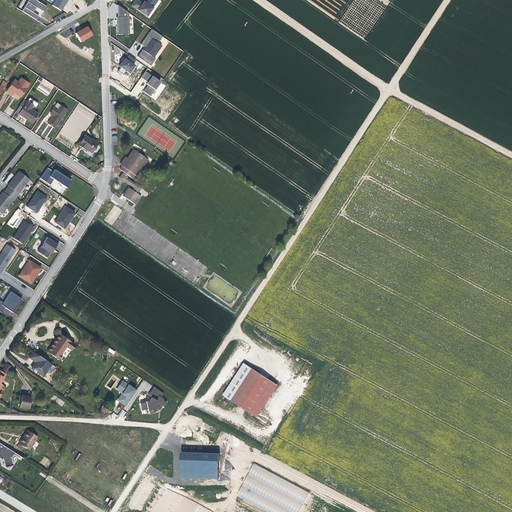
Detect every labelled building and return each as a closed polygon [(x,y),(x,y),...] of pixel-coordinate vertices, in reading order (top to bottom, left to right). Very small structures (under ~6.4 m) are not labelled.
[(44,12),(47,6),(36,0),(28,0),(28,2),(37,7),(44,12)] [(55,0),(52,5),(61,11),(68,0),(55,0)] [(135,0),(132,6),(138,11),(144,3),(139,0),(135,0)] [(138,11),(148,17),(154,8),(154,7),(145,1),(144,3),(138,11)] [(34,12),(37,7),(28,2),(25,7),(34,12)] [(118,5),(118,17),(128,17),(128,12),(118,5)] [(39,16),(34,12),(25,7),(22,11),(37,20),(39,16)] [(117,34),(130,33),(129,17),(128,17),(118,17),(117,17),(117,34)] [(87,27),(75,34),(80,42),(92,35),(87,27)] [(141,44),(145,47),(152,38),(159,43),(163,37),(152,29),(141,44)] [(159,43),(152,38),(145,47),(143,50),(154,57),(162,45),(159,43)] [(156,58),(154,57),(143,50),(138,57),(151,66),(156,58)] [(129,55),(126,59),(134,64),(136,60),(129,55)] [(131,74),(136,66),(134,64),(126,59),(125,58),(119,66),(121,67),(126,71),(131,74)] [(123,75),(126,71),(121,67),(118,71),(123,75)] [(147,82),(152,75),(146,71),(141,78),(147,82)] [(161,82),(153,76),(147,84),(148,85),(156,90),(161,82)] [(5,91),(9,93),(10,91),(13,93),(15,95),(19,98),(29,84),(20,78),(17,82),(14,79),(5,91)] [(151,97),(156,90),(148,85),(144,92),(151,97)] [(31,122),(37,113),(32,110),(34,107),(25,101),(25,102),(22,100),(15,111),(18,112),(17,113),(20,115),(31,122)] [(65,110),(56,103),(49,113),(52,115),(47,123),(54,128),(65,110)] [(82,135),(76,145),(84,150),(85,149),(88,150),(90,152),(98,141),(95,139),(94,141),(90,138),(89,141),(82,135)] [(138,171),(146,159),(133,150),(128,158),(121,167),(120,170),(123,173),(122,174),(126,178),(128,176),(131,178),(133,174),(136,176),(138,171)] [(121,167),(128,158),(125,156),(119,165),(121,167)] [(148,161),(146,159),(138,171),(141,173),(148,161)] [(50,177),(54,172),(48,168),(41,179),(50,185),(54,179),(50,177)] [(55,169),(54,172),(50,177),(54,179),(67,189),(73,181),(55,169)] [(7,186),(4,189),(14,197),(17,194),(16,193),(27,179),(22,175),(17,171),(13,177),(6,185),(7,186)] [(141,195),(128,186),(122,195),(135,204),(141,195)] [(14,197),(4,189),(2,192),(1,192),(0,193),(0,213),(11,200),(12,200),(14,197)] [(27,208),(37,214),(47,198),(37,192),(27,208)] [(53,222),(63,228),(68,222),(74,213),(64,206),(53,222)] [(8,223),(13,227),(20,217),(17,216),(21,210),(18,208),(8,223)] [(12,238),(21,244),(29,231),(32,227),(23,221),(12,238)] [(46,237),(36,251),(46,257),(50,250),(52,248),(52,249),(56,244),(46,237)] [(6,244),(0,252),(0,271),(3,267),(15,250),(6,244)] [(29,283),(35,275),(34,274),(39,267),(27,259),(17,275),(29,283)] [(11,291),(3,303),(2,305),(5,307),(13,312),(14,311),(16,308),(22,299),(11,291)] [(53,344),(47,353),(57,359),(65,347),(70,350),(73,345),(59,335),(53,344)] [(35,362),(33,364),(45,373),(48,373),(51,373),(55,367),(33,352),(29,358),(35,362)] [(243,363),(231,382),(239,387),(252,368),(243,363)] [(6,364),(2,370),(6,373),(11,366),(6,364)] [(45,373),(33,364),(32,366),(31,368),(42,376),(45,373)] [(239,387),(231,382),(222,395),(252,414),(273,382),(252,368),(239,387)] [(126,406),(137,390),(123,380),(116,390),(122,394),(117,400),(126,406)] [(273,382),(252,414),(257,417),(277,385),(273,382)] [(149,394),(153,396),(151,400),(141,402),(143,410),(146,409),(149,408),(150,412),(157,411),(156,408),(159,408),(161,404),(165,406),(168,401),(162,398),(164,392),(154,386),(149,394)] [(30,408),(31,396),(27,395),(22,394),(20,406),(30,408)] [(55,402),(63,406),(65,402),(57,398),(55,402)] [(20,444),(29,450),(37,437),(27,431),(23,437),(24,438),(20,444)] [(11,457),(15,452),(0,442),(0,457),(4,460),(5,465),(7,466),(12,465),(13,463),(11,457)] [(219,479),(219,453),(180,452),(179,478),(219,479)] [(252,464),(237,497),(268,511),(299,511),(304,502),(306,504),(311,492),(252,464)]
